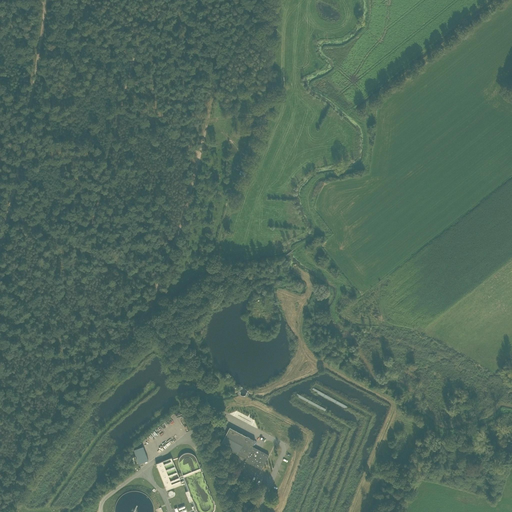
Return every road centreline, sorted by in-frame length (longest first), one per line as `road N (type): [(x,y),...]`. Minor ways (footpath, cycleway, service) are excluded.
road 1 (track): [(292,250),(316,233),(303,198),(308,188),(364,163),(367,105),(498,0)]
road 2 (track): [(139,322),(3,511)]
road 3 (track): [(153,350),(96,397),(14,511)]
road 4 (track): [(47,507),(103,429),(156,384)]
road 5 (track): [(192,340),(200,312),(259,278),(280,275),(285,256)]
road 6 (track): [(169,373),(225,391),(192,340)]
